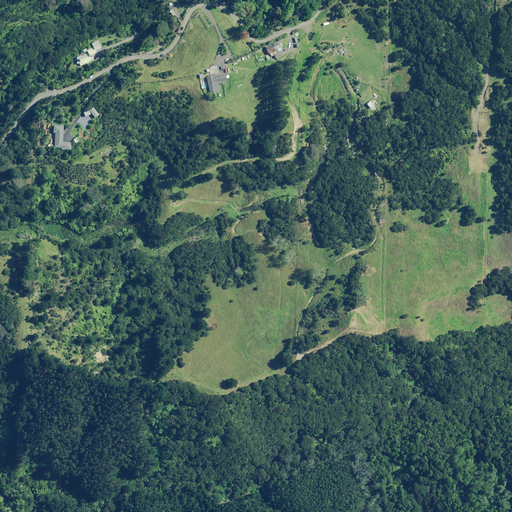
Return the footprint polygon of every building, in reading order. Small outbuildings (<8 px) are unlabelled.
[(102,48),(98,40),(92,43),(94,47),(87,50),(90,55),(97,52),(96,51),(102,48)] [(278,41),(265,47),(268,54),(270,53),(271,57),(275,55),(276,58),(284,55),(278,41)] [(88,58),(86,54),(82,56),(81,55),(76,57),(81,66),(93,59),(92,57),(88,58)] [(207,76),(210,93),(219,92),(218,83),(227,81),(225,73),(214,75),(214,74),(207,76)] [(99,115),(94,107),(89,110),(95,118),(99,115)] [(92,122),(90,117),(81,121),(83,126),(92,122)] [(63,126),(54,125),(53,132),(55,133),(54,147),(61,148),(61,149),(71,150),(71,142),(63,142),(63,135),(64,135),(64,131),(63,131),(63,126)]
